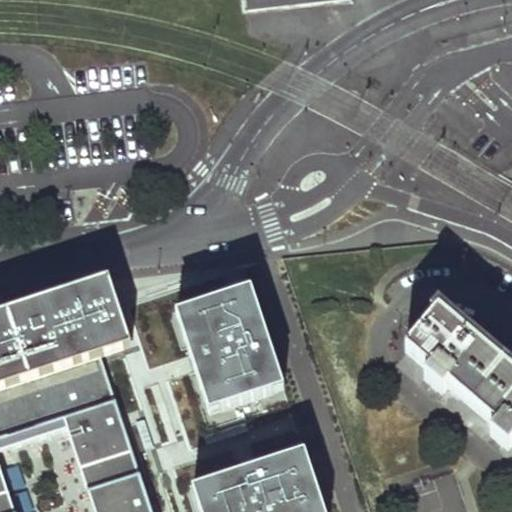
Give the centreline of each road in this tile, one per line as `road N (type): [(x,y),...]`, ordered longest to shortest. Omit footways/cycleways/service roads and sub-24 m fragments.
road 1 (residential): [(0,268),(182,239)]
road 2 (residential): [(511,240),(360,183)]
